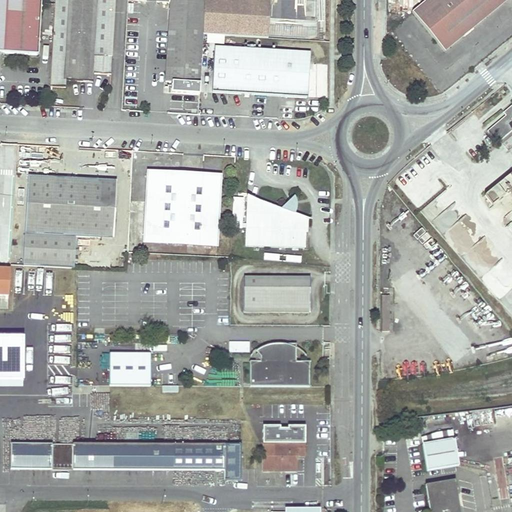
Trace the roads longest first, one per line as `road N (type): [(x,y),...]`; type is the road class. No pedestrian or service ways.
road 1 (unclassified): [(361,511),(364,212)]
road 2 (unclassified): [(0,123),(296,140)]
